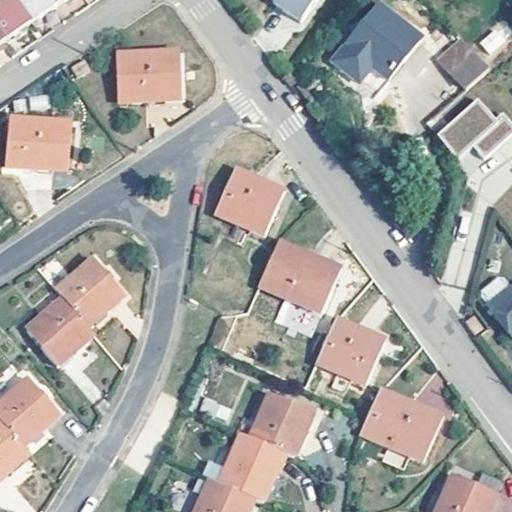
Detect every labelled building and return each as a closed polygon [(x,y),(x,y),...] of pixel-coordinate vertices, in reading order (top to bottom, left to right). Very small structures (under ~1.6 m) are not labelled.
[(33,30),(13,0),(8,0),(0,5),(0,35),(8,48),(33,30)] [(13,0),(33,30),(58,13),(49,0),(13,0)] [(49,0),(58,13),(76,0),(49,0)] [(272,0),(297,20),(312,0),(272,0)] [(353,48),(396,81),(427,40),(386,7),(353,48)] [(499,24),(479,42),(489,54),(510,36),(499,24)] [(496,71),(480,52),(457,73),(472,92),(496,71)] [(184,108),(182,60),(120,60),(121,108),(184,108)] [(88,64),(75,73),(82,82),(94,74),(88,64)] [(426,122),(434,132),(469,107),(461,96),(426,122)] [(480,105),(441,139),(461,166),(475,153),(486,164),(511,140),(511,125),(504,117),(497,123),(480,105)] [(74,131),(12,125),(8,173),(69,179),(74,131)] [(287,198),(239,176),(220,219),(268,242),(287,198)] [(345,277),(283,248),(263,292),(326,322),(345,277)] [(62,297),(68,305),(92,334),(129,304),(99,268),(62,297)] [(511,304),(510,306),(508,304),(501,295),(495,294),(480,307),(479,312),(487,321),(511,352),(511,304)] [(99,342),(92,334),(68,305),(31,336),(62,372),(99,342)] [(483,330),(474,319),(466,325),(475,337),(483,330)] [(386,351),(338,328),(318,370),(367,393),(386,351)] [(0,419),(5,425),(28,453),(63,424),(32,388),(0,414),(0,419)] [(445,424),(382,396),(370,423),(364,438),(424,468),(445,424)] [(252,445),(287,460),(296,464),(315,420),(272,400),(252,445)] [(28,453),(5,425),(0,429),(0,489),(35,461),(28,453)] [(244,440),(221,490),(256,506),(266,510),(287,460),(252,445),(244,440)] [(505,484),(487,475),(479,492),(498,500),(505,484)] [(456,481),(441,511),(492,511),(498,500),(479,492),(456,481)] [(213,486),(201,511),(253,511),(256,506),(221,490),(213,486)]
